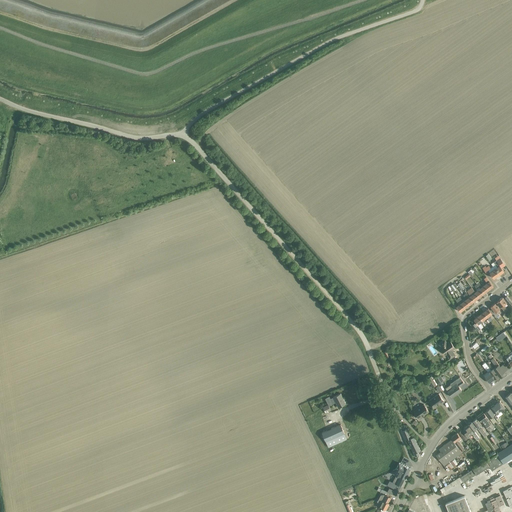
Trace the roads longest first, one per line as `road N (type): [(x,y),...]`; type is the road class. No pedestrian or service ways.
road 1 (unclassified): [(378,371),(348,318),(184,135)]
road 2 (unclassified): [(184,135),(197,117),(305,54),(416,10),(422,0)]
road 3 (unclassified): [(0,99),(132,137),(184,135)]
road 4 (residential): [(491,392),(469,360),(463,326),(511,281)]
